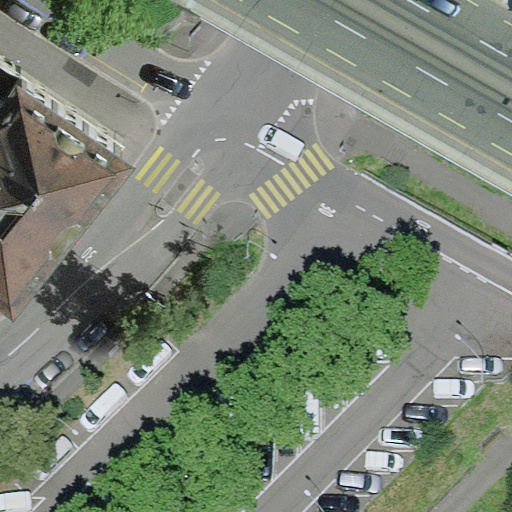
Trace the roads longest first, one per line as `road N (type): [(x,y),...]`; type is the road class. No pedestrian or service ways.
road 1 (unclassified): [(511,297),(220,125)]
road 2 (residential): [(0,344),(220,125)]
road 3 (primary): [(276,0),(511,134)]
road 4 (residential): [(24,0),(220,125)]
road 5 (residential): [(220,125),(320,0)]
